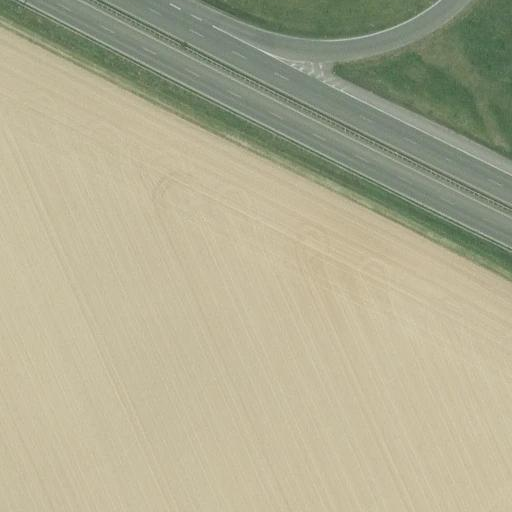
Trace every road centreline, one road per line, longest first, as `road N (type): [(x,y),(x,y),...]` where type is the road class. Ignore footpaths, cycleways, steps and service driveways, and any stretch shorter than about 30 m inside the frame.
road 1 (trunk): [(48,0),(511,234)]
road 2 (trunk): [(511,191),(256,66)]
road 3 (trunk): [(455,0),(371,45),(256,66)]
road 4 (trunk): [(256,66),(129,0)]
